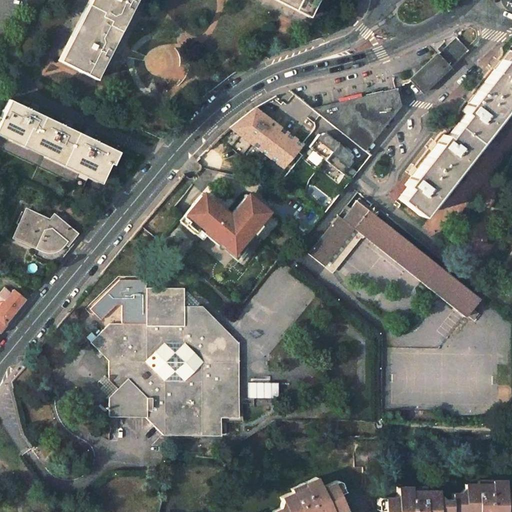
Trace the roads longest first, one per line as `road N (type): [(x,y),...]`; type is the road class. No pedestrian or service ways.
road 1 (tertiary): [(287,69),(249,87),(194,131),(0,362)]
road 2 (tertiary): [(287,69),(336,66),(412,39)]
